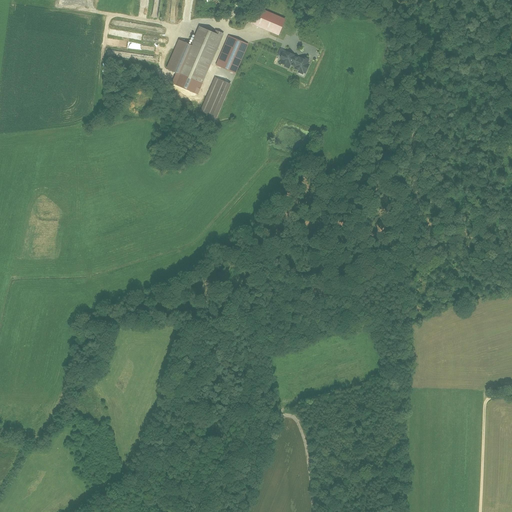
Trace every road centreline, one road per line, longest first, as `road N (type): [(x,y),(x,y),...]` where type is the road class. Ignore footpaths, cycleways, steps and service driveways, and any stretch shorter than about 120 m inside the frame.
road 1 (track): [(413,0),(430,39),(433,74),(387,268)]
road 2 (track): [(240,306),(183,319),(88,320)]
road 3 (track): [(387,268),(240,306)]
